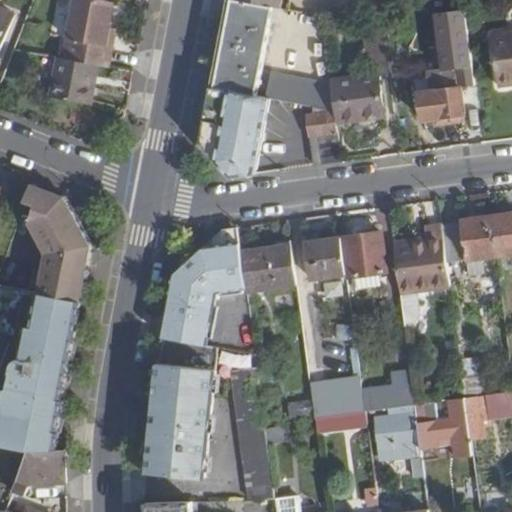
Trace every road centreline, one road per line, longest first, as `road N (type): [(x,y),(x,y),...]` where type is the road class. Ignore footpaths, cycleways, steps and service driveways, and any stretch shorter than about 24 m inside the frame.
road 1 (residential): [(151,193),(208,204),(511,165)]
road 2 (tertiary): [(151,193),(110,417),(108,511)]
road 3 (tertiary): [(188,0),(151,193)]
road 4 (residential): [(0,136),(151,193)]
